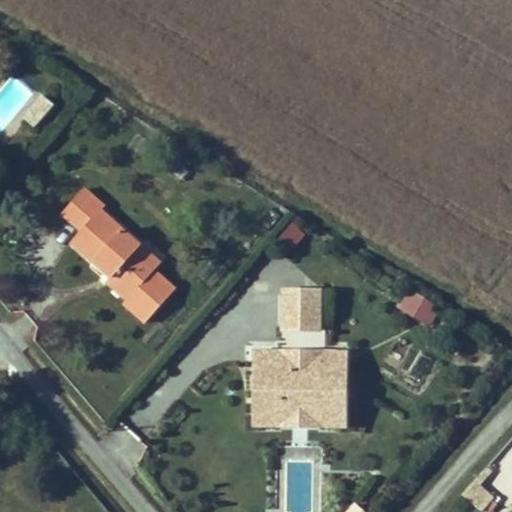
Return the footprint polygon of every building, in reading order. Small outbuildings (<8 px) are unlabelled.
[(104,209),(84,192),(62,217),(82,235),(70,247),(93,267),(98,261),(116,276),(110,282),(107,286),(128,305),(154,274),(134,256),(141,248),(101,212),(104,209)] [(292,222),(278,238),(292,250),(306,234),(292,222)] [(141,248),(134,256),(154,274),(162,266),(141,248)] [(116,276),(98,261),(93,267),(110,282),(116,276)] [(428,327),(440,306),(408,288),(396,309),(428,327)] [(323,307),(285,307),(285,344),(322,345),(323,307)] [(294,367),(260,366),(260,373),(283,374),(283,379),(294,379),(294,367)] [(283,374),(260,373),(260,392),(266,392),(266,401),(260,401),(260,428),(283,428),(283,421),(322,421),(322,429),(346,429),(346,389),(325,388),(325,367),(294,367),(294,379),(283,379),(283,374)] [(346,367),(325,367),(325,388),(346,389),(346,367)] [(283,428),(260,428),(260,439),(345,440),(346,429),(322,429),(322,421),(283,421),(283,428)] [(365,511),(354,503),(347,511),(365,511)]
